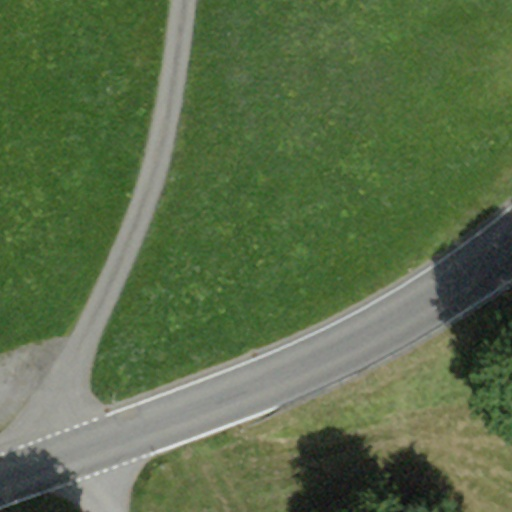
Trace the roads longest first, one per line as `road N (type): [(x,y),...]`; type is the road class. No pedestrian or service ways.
road 1 (tertiary): [(0,486),(293,374),(445,295),(511,247)]
road 2 (track): [(182,0),(149,182),(62,402),(50,468)]
